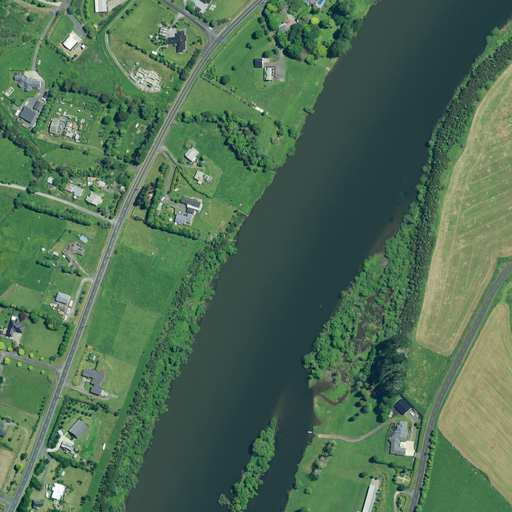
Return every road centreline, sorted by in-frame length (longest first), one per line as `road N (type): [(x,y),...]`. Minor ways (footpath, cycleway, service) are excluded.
road 1 (tertiary): [(219,39),(128,200),(43,431)]
road 2 (unclassified): [(411,511),(439,399),(511,266)]
